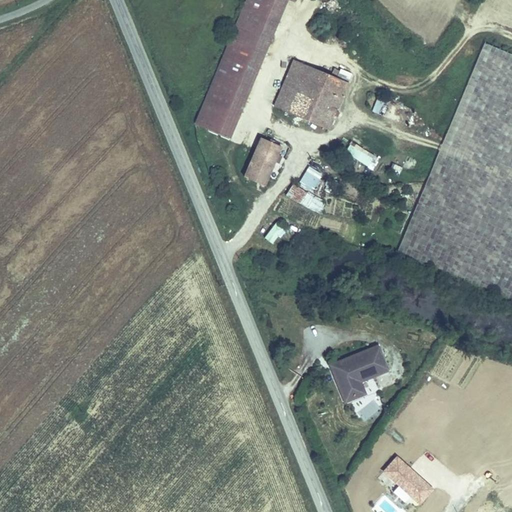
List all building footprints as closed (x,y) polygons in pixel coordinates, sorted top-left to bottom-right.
[(248,0),(243,12),(279,26),(289,3),(297,6),(300,0),(248,0)] [(279,26),(243,12),(229,46),(265,60),(279,26)] [(265,60),(229,46),(195,127),(208,132),(217,108),(241,118),(265,60)] [(511,58),(489,49),(396,258),(511,309),(511,58)] [(285,115),(300,121),(316,89),(331,95),(337,82),(306,69),(285,115)] [(316,89),(300,121),(329,134),(354,79),(341,74),(337,82),(331,95),(316,89)] [(377,96),(371,112),(383,116),(389,101),(377,96)] [(411,133),(418,117),(389,104),(382,120),(411,133)] [(217,108),(208,132),(231,141),(241,118),(217,108)] [(249,132),(245,145),(252,147),(256,134),(249,132)] [(241,182),(261,191),(279,154),(258,144),(241,182)] [(350,145),(345,154),(373,170),(378,161),(350,145)] [(411,156),(406,172),(413,174),(418,158),(411,156)] [(310,165),(297,182),(311,192),(324,175),(310,165)] [(290,185),(285,198),(320,214),(326,201),(290,185)] [(275,222),(264,238),(272,244),(284,228),(275,222)] [(422,339),(430,341),(433,332),(424,330),(422,339)] [(375,366),(366,345),(320,365),(334,400),(352,392),(346,378),(375,366)] [(365,422),(383,405),(370,392),(352,408),(365,422)] [(378,476),(416,510),(434,490),(396,456),(378,476)]
